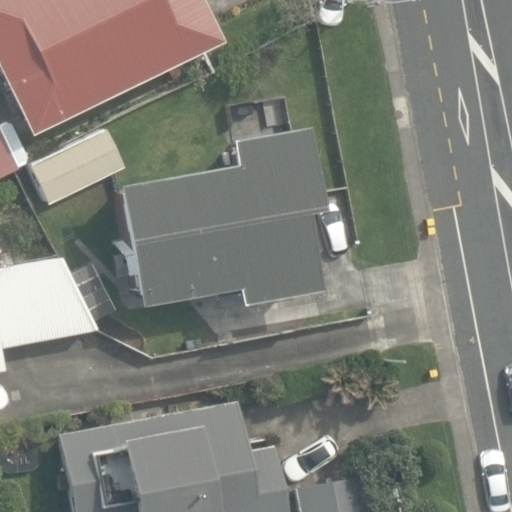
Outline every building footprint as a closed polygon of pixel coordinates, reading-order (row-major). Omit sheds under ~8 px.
[(0,0),(0,92),(20,134),(213,39),(193,0),(0,0)] [(0,172),(24,161),(2,115),(0,115),(0,172)] [(203,299),(211,345),(286,332),(279,295),(306,290),(293,214),(309,212),(293,125),(215,139),(220,164),(102,186),(124,305),(221,288),(222,296),(203,299)] [(25,163),(45,203),(119,166),(99,127),(25,163)] [(0,350),(90,334),(53,257),(52,255),(0,264),(0,350)] [(63,275),(88,322),(111,310),(87,263),(63,275)] [(118,483),(122,511),(261,511),(254,469),(248,470),(244,449),(239,450),(230,400),(108,422),(110,431),(79,436),(89,488),(118,483)] [(354,511),(347,477),(284,490),(288,511),(354,511)]
